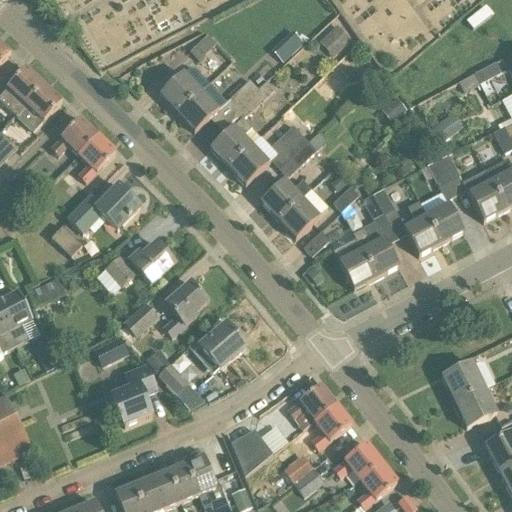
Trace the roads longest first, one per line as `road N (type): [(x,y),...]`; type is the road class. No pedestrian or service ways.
road 1 (unclassified): [(328,353),(194,202),(0,14)]
road 2 (residential): [(10,511),(200,435),(328,353)]
road 3 (residential): [(328,353),(511,255)]
road 4 (unclassified): [(453,511),(328,353)]
